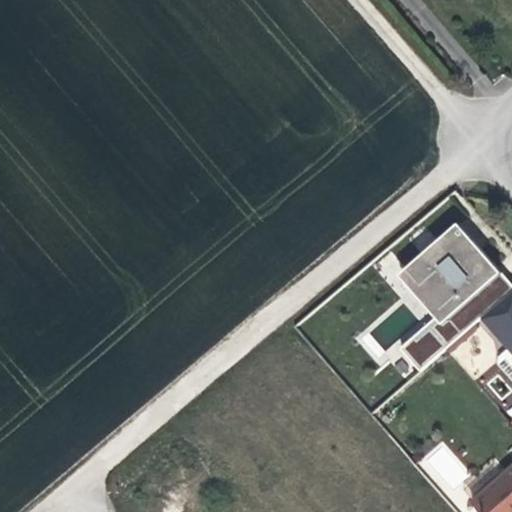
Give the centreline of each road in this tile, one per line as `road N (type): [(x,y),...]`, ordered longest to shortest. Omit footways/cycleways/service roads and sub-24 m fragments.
road 1 (residential): [(86,476),(484,135)]
road 2 (track): [(364,0),(484,135)]
